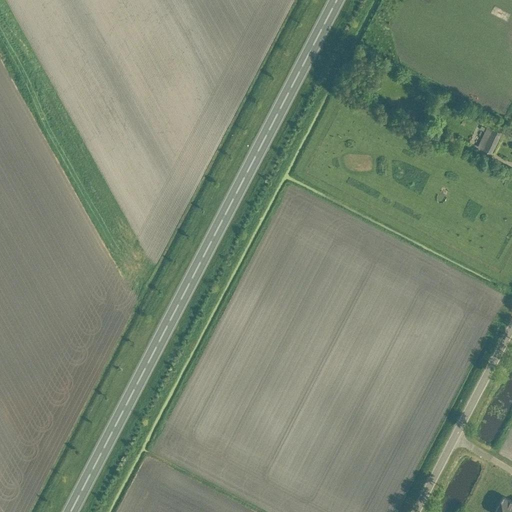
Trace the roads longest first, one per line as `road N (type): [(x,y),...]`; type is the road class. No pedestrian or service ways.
road 1 (trunk): [(71,511),(339,0)]
road 2 (tertiary): [(415,511),(511,324)]
